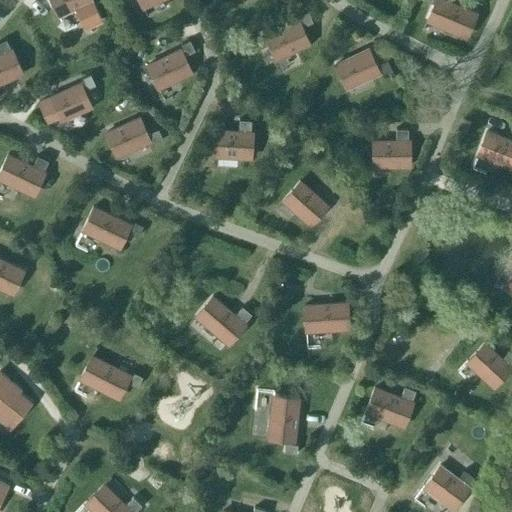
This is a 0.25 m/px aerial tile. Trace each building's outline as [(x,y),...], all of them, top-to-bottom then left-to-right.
[(50,0),(58,15),(75,7),(85,27),(100,20),(92,1),(90,0),(50,0)] [(466,36),(476,13),(445,0),(427,0),(434,3),(426,20),(466,36)] [(275,58),(309,43),(301,26),(313,21),(308,10),(299,14),(301,18),(264,35),(275,58)] [(11,50),(6,39),(0,41),(0,82),(22,72),(12,49),(11,50)] [(157,87),(191,72),(184,56),(194,51),(188,40),(180,44),(182,48),(147,64),(157,87)] [(392,70),(387,59),(376,64),(368,49),(335,64),(345,87),(381,70),(383,75),(392,70)] [(49,96),(38,101),(46,118),(57,113),(60,120),(91,106),(84,89),(87,88),(94,84),(89,73),(81,77),(83,81),(81,82),(49,96)] [(147,133),(139,117),(105,132),(116,155),(152,139),(154,143),(162,139),(157,129),(147,133)] [(250,132),(250,121),(238,120),(238,131),(215,129),(213,155),(251,157),(252,132),(250,132)] [(408,140),(408,129),(395,129),(395,140),(372,140),(372,166),(409,165),(409,140),(408,140)] [(511,140),(486,131),(477,154),(511,167),(511,140)] [(31,165),(7,154),(0,168),(0,178),(34,194),(45,171),(42,170),(47,161),(36,156),(31,165)] [(310,224),(327,205),(299,180),(282,199),(310,224)] [(131,224),(130,224),(93,206),(82,229),(119,247),(127,230),(136,235),(141,224),(133,220),(131,224)] [(0,286),(12,293),(23,270),(0,258),(0,286)] [(234,315),(212,296),(195,315),(228,343),(245,324),(243,322),(250,314),(241,307),(234,315)] [(304,305),(305,330),(348,327),(346,302),(304,305)] [(500,358),(483,342),(466,361),(494,386),(511,368),(509,366),(511,363),(511,352),(509,349),(500,358)] [(131,375),(129,374),(91,355),(80,378),(118,397),(126,381),(135,386),(141,376),(133,371),(131,375)] [(17,391),(19,388),(0,372),(0,418),(10,427),(30,402),(17,391)] [(410,401),(414,391),(403,387),(399,397),(374,387),(365,411),(403,425),(412,402),(410,401)] [(295,452),(296,442),(293,442),(298,398),(273,395),(268,438),(284,439),(283,450),(295,452)] [(457,479),(439,465),(424,485),(453,508),(468,487),(466,486),(473,478),(463,470),(457,479)] [(131,511),(103,484),(85,502),(95,511),(131,511)]
